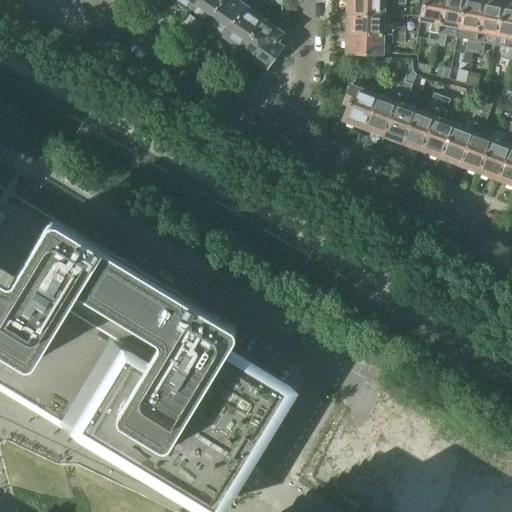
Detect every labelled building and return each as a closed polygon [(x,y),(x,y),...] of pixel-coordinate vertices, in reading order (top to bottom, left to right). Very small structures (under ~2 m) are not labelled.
[(194,0),(177,0),(189,8),(194,0)] [(221,0),(194,0),(189,8),(206,21),(221,0)] [(236,0),(221,0),(206,21),(224,34),(244,5),(236,0)] [(405,3),(405,0),(349,0),(349,13),(385,14),(393,14),(393,3),(405,3)] [(424,0),(420,19),(431,21),(429,30),(430,30),(428,42),(436,43),(441,19),(443,19),(445,8),(441,7),(442,0),(424,0)] [(464,0),(442,0),(441,7),(445,8),(443,19),(441,19),(436,43),(445,45),(449,26),(459,28),(464,0)] [(484,0),(464,0),(459,28),(468,30),(467,38),(465,49),(474,51),(479,27),(481,27),(483,16),(479,15),(482,5),(484,3),(484,0)] [(479,27),(474,51),(482,53),(487,33),(497,36),(504,0),(484,0),(484,3),(482,5),(479,15),(483,16),(481,27),(479,27)] [(511,0),(504,0),(497,36),(506,37),(504,45),(506,45),(504,57),(511,59),(511,57),(511,0)] [(244,5),(224,34),(241,46),(262,18),(244,5)] [(349,13),(348,31),(356,31),(357,33),(368,33),(368,30),(379,31),(379,32),(405,33),(405,24),(385,24),(385,14),(349,13)] [(281,32),(262,18),(241,46),(267,66),(282,46),(275,41),(281,32)] [(405,39),(405,35),(405,33),(379,32),(379,31),(368,30),(368,33),(357,33),(356,31),(348,31),(348,52),(384,53),(384,41),(404,42),(405,39)] [(384,67),(387,57),(378,56),(374,65),(384,67)] [(411,60),(407,74),(415,77),(417,74),(414,71),(413,70),(412,59),(411,60)] [(430,66),(418,64),(418,67),(421,71),(429,74),(430,66)] [(463,82),(467,69),(455,66),(452,79),(456,80),(458,81),(463,82)] [(449,79),(450,71),(440,69),(438,75),(449,79)] [(475,86),(478,76),(479,72),(467,69),(463,82),(466,83),(475,86)] [(395,106),(405,80),(404,80),(405,74),(399,72),(392,88),(391,87),(388,96),(378,92),(364,126),(385,134),(387,127),(389,126),(393,116),(389,115),(393,105),(395,106)] [(498,92),(501,80),(488,76),(487,80),(485,88),(498,92)] [(364,126),(378,92),(383,79),(373,79),(369,89),(351,82),(349,87),(348,86),(344,97),(345,97),(344,102),(349,104),(343,118),(364,126)] [(387,127),(385,134),(403,141),(416,107),(405,102),(412,83),(405,80),(395,106),(393,105),(389,115),(393,116),(389,126),(387,127)] [(426,110),(416,107),(403,141),(422,148),(424,141),(427,140),(430,130),(427,129),(431,119),(433,120),(442,95),(434,92),(430,103),(429,102),(426,110)] [(462,156),(460,162),(479,170),(492,135),(491,135),(494,127),(485,124),(495,96),(486,94),(480,109),(471,134),(469,134),(465,144),(469,145),(465,155),(462,156)] [(450,98),(442,95),(433,120),(431,119),(427,129),(430,130),(427,140),(424,141),(422,148),(441,155),(454,121),(443,116),(450,98)] [(511,102),(505,101),(503,108),(510,111),(511,106),(511,102)] [(454,121),(441,155),(460,162),(462,156),(465,155),(469,145),(465,144),(469,134),(471,134),(480,109),(472,106),(464,125),(454,121)] [(492,135),(479,170),(498,177),(501,170),(503,169),(507,159),(503,158),(507,148),(509,149),(511,140),(511,122),(508,121),(502,139),(492,135)] [(233,137),(224,132),(219,141),(228,146),(233,137)] [(511,182),(511,140),(509,149),(507,148),(503,158),(507,159),(503,169),(501,170),(498,177),(511,182)] [(0,354),(1,355),(24,369),(62,307),(86,322),(122,343),(71,427),(76,430),(180,493),(196,502),(193,507),(200,511),(203,511),(224,511),(235,494),(244,480),(299,389),(298,388),(291,381),(281,375),(277,373),(275,372),(230,344),(234,337),(235,336),(235,335),(235,334),(235,333),(236,332),(235,331),(235,330),(235,329),(235,328),(234,328),(234,327),(233,326),(232,325),(231,325),(50,214),(0,184),(0,354)] [(24,369),(1,355),(0,356),(0,383),(71,427),(122,343),(86,322),(62,307),(24,369)] [(0,511),(167,511),(180,493),(76,430),(71,427),(0,383),(0,356),(1,355),(0,354),(0,511)]
